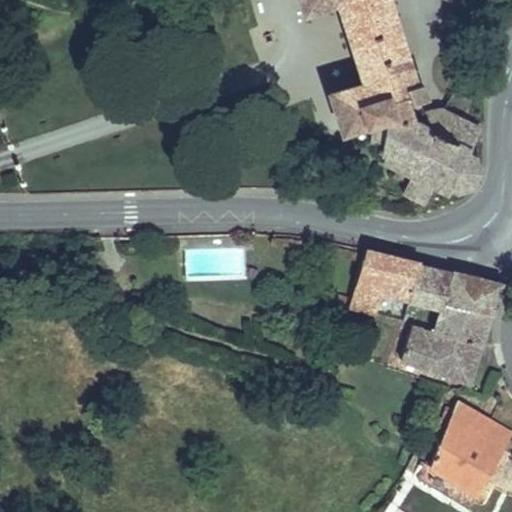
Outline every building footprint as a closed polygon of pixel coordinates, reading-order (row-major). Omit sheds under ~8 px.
[(366,84),(331,95),(343,132),(372,123),(371,121),(386,116),(388,122),(416,124),(415,121),(407,96),(412,94),(414,98),(423,95),(420,86),(416,87),(387,0),(300,0),(305,13),(340,2),(366,84)] [(425,110),(430,126),(430,128),(448,138),(461,119),(443,111),(442,110),(425,110)] [(481,129),(461,119),(448,138),(430,128),(430,126),(418,120),(415,121),(416,124),(388,122),(387,129),(384,145),(382,153),(385,154),(383,160),(398,167),(395,174),(409,181),(403,191),(426,203),(435,185),(450,193),(452,188),(458,191),(473,186),(480,173),(475,157),(469,155),(481,129)] [(384,145),(387,129),(373,125),(369,142),(384,145)] [(245,233),(246,243),(256,242),(256,233),(245,233)] [(376,314),(383,289),(411,296),(419,263),(366,249),(352,297),(349,307),(376,314)] [(444,301),(453,271),(419,263),(411,296),(444,305),(444,301)] [(453,271),(444,301),(492,313),(502,284),(453,271)] [(336,293),(333,302),(349,307),(352,297),(336,293)] [(481,345),(492,313),(444,301),(444,305),(436,331),(481,345)] [(413,323),(401,358),(469,381),(481,345),(436,331),(413,323)] [(479,494),(511,434),(511,432),(458,401),(454,409),(449,407),(442,424),(447,426),(438,447),(430,465),(479,494)] [(426,462),(430,465),(438,447),(434,445),(426,462)]
